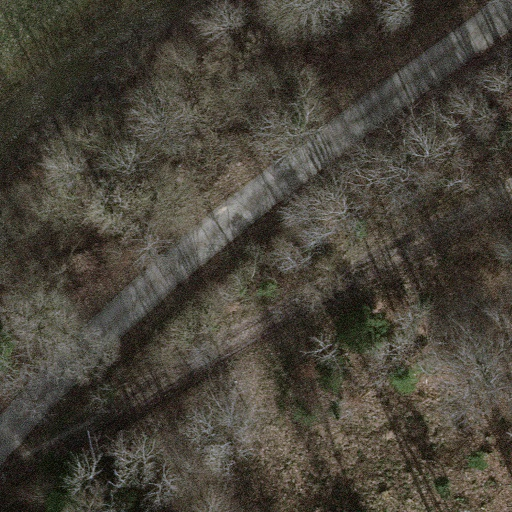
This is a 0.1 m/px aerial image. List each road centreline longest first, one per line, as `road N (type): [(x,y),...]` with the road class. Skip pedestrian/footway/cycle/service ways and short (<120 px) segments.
road 1 (track): [(0,468),(203,258),(498,0)]
road 2 (track): [(0,475),(239,328),(511,186)]
